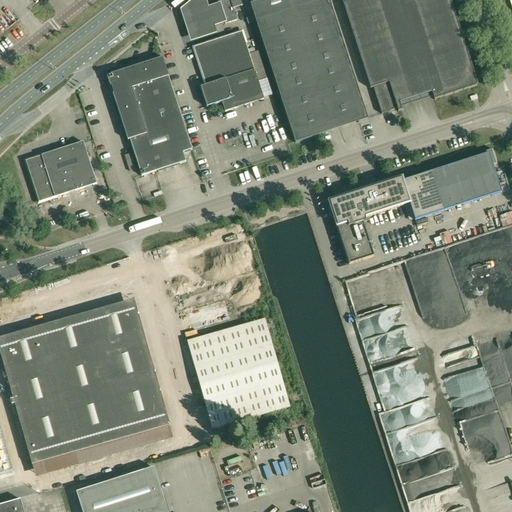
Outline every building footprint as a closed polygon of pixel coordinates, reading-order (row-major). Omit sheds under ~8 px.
[(208,10),(205,0),(194,0),(180,12),(191,43),(217,35),(215,29),(224,25),(218,6),(208,10)] [(240,0),(217,0),(225,24),(237,20),(233,9),(242,6),(240,0)] [(358,123),(367,120),(328,0),(261,0),(262,0),(250,4),(253,16),(246,18),(248,25),(255,22),(295,144),(331,132),(328,123),(355,114),(358,123)] [(341,0),(370,89),(373,88),(381,115),(397,109),(398,112),(402,111),(399,104),(432,93),(434,100),(476,86),(476,85),(477,84),(450,0),(341,0)] [(263,100),(246,42),(243,32),(193,48),(206,86),(200,88),(207,107),(222,102),(225,112),(263,100)] [(181,116),(162,59),(108,76),(128,140),(130,140),(141,176),(156,172),(186,162),(183,153),(192,150),(181,116)] [(96,184),(84,145),(83,143),(25,161),(39,203),(96,184)] [(440,169),(402,182),(409,204),(415,221),(501,193),(496,175),(502,173),(501,172),(500,169),(494,171),(492,164),(495,163),(491,150),(437,167),(437,168),(440,167),(440,169)] [(330,206),(333,215),(349,265),(374,257),(363,222),(366,221),(365,218),(409,204),(402,182),(402,179),(332,201),(333,205),(330,206)] [(155,260),(167,299),(254,271),(241,232),(155,260)] [(32,465),(36,478),(173,439),(169,426),(134,300),(0,338),(0,354),(32,465)] [(230,319),(224,301),(187,312),(192,330),(230,319)] [(187,342),(211,426),(212,430),(290,408),(264,320),(187,342)] [(408,323),(364,339),(372,360),(416,343),(408,323)] [(511,388),(498,389),(499,404),(511,402),(511,400),(508,401),(508,394),(511,393),(511,388)] [(0,474),(12,471),(0,428),(0,474)] [(269,465),(272,473),(280,470),(277,462),(269,465)] [(166,511),(153,469),(76,493),(82,511),(166,511)] [(0,511),(23,511),(20,500),(1,506),(0,505),(0,511)]
